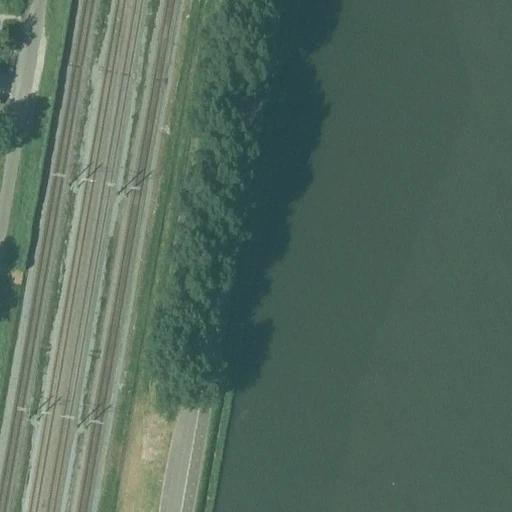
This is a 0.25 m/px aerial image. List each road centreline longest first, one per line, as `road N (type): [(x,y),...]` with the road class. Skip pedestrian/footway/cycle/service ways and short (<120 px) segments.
road 1 (tertiary): [(174,511),(262,0)]
road 2 (unclassified): [(0,223),(39,0)]
